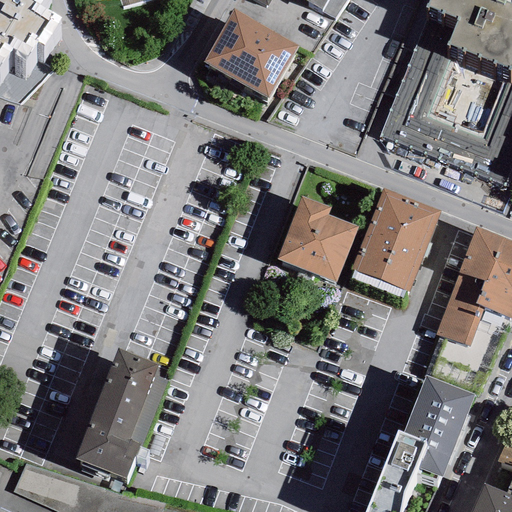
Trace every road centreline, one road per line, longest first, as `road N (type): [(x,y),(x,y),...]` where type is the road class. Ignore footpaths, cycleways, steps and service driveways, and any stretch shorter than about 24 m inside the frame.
road 1 (unknown): [(59,474),(160,181),(152,140),(155,111),(167,96)]
road 2 (residential): [(511,235),(167,96)]
road 3 (residential): [(452,511),(511,380)]
